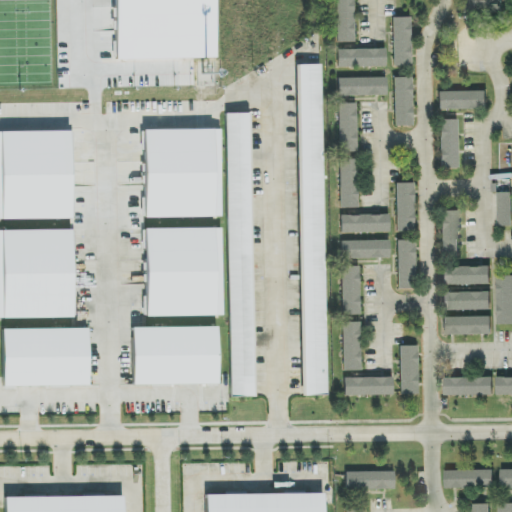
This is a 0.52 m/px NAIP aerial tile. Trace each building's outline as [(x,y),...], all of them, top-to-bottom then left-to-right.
[(215,58),(213,0),(114,0),(116,60),(215,58)] [(335,0),(336,43),(354,43),(353,0),(335,0)] [(500,0),(464,0),(465,12),(501,11),(500,0)] [(393,67),(411,66),(410,17),(392,18),(393,67)] [(385,67),(385,49),(337,50),(337,68),(385,67)] [(326,396),(320,65),(297,65),(303,397),(326,396)] [(386,96),(386,77),(337,79),(337,97),(386,96)] [(412,77),(393,78),(394,127),(412,127),(412,77)] [(438,110),(487,109),(486,91),(437,92),(438,110)] [(356,153),(356,104),(338,103),(338,152),(356,153)] [(230,398),(253,397),(248,114),(225,114),(230,398)] [(457,120),(439,120),(439,169),(458,169),(457,120)] [(220,129),(143,130),(144,218),(221,217),(220,129)] [(0,219),(71,219),(70,131),(0,132),(0,219)] [(357,159),(339,160),(340,208),(358,208),(357,159)] [(395,184),(396,233),(414,232),(413,183),(395,184)] [(511,200),(511,193),(497,193),(498,227),(511,226),(511,200)] [(458,211),(441,211),(441,259),(459,259),(458,211)] [(340,216),(340,234),(389,233),(389,215),(340,216)] [(223,316),(222,228),(144,229),(146,317),(223,316)] [(0,287),(0,319),(72,318),(71,230),(0,231),(0,287)] [(389,240),(340,241),(340,259),(389,258),(389,240)] [(415,241),(397,240),(396,290),(415,290),(415,241)] [(360,315),(359,266),(341,267),(342,315),(360,315)] [(442,286),(491,285),(490,266),(442,267),(442,286)] [(511,324),(511,276),(497,276),(498,325),(511,324)] [(443,311),(491,310),(491,292),(442,293),(443,311)] [(443,336),(492,335),(491,317),(443,318),(443,336)] [(360,322),(341,323),(342,371),(361,371),(360,322)] [(131,328),(132,386),(218,384),(217,327),(131,328)] [(87,329),(2,330),(3,387),(88,386),(87,329)] [(417,395),(416,346),(398,346),(399,395),(417,395)] [(392,396),(392,377),(343,378),(344,396),(392,396)] [(446,396),(494,396),(494,377),(445,378),(446,396)] [(511,377),(497,378),(498,396),(511,395),(511,377)] [(511,469),(502,470),(502,488),(511,488),(511,469)] [(494,488),(494,470),(445,471),(445,489),(494,488)] [(394,472),(344,472),(345,490),(394,490),(394,472)] [(205,495),(204,511),(322,511),(323,494),(205,495)] [(5,498),(4,511),(122,511),(123,496),(5,498)] [(511,511),(511,503),(499,504),(498,511),(511,511)]
